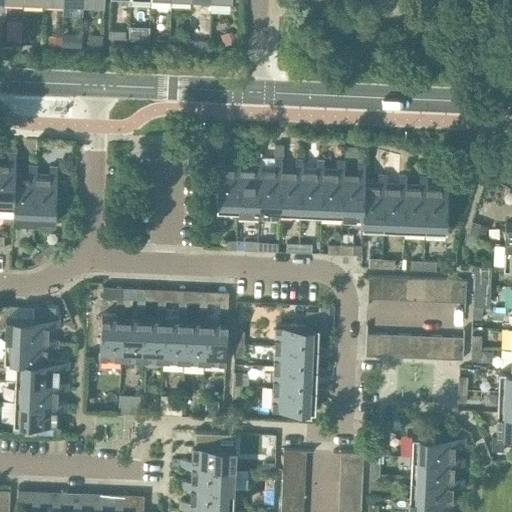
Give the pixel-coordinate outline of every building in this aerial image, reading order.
[(125,30),(108,30),(108,38),(125,38),(125,30)] [(358,147),(345,146),(344,155),(357,155),(358,147)] [(0,204),(12,205),(11,217),(12,217),(15,152),(8,152),(7,161),(0,160),(0,204)] [(15,174),(16,152),(15,152),(12,217),(33,218),(35,165),(28,165),(28,175),(15,174)] [(237,209),(239,156),(232,156),(231,165),(217,165),(215,208),(237,209)] [(237,209),(258,210),(260,157),(253,156),(253,166),(240,166),(240,156),(239,156),(237,209)] [(258,210),(279,211),(281,157),(273,157),(273,167),(261,167),(261,157),(260,157),(258,210)] [(279,211),(300,212),(302,159),(295,158),(294,168),(281,167),(282,157),(281,157),(279,211)] [(300,212),(320,212),(322,159),(315,159),(315,169),(302,168),(303,159),(302,159),(300,212)] [(320,212),(341,213),(344,160),(336,160),(336,170),(323,169),(323,159),(322,159),(320,212)] [(344,160),(341,213),(361,214),(361,227),(362,227),(365,161),(357,161),(357,171),(344,170),(344,160)] [(362,227),(383,227),(385,174),(378,174),(377,183),(364,183),(365,161),(362,227)] [(36,175),(36,165),(35,165),(33,218),(55,219),(57,166),(49,166),(48,175),(36,175)] [(383,227),(403,228),(405,175),(399,175),(398,184),(385,184),(386,174),(385,174),(383,227)] [(403,228),(424,229),(426,176),(419,176),(419,185),(406,184),(407,175),(405,175),(403,228)] [(426,176),(424,229),(445,230),(447,177),(440,176),(439,186),(427,185),(427,176),(426,176)] [(480,223),(471,220),(467,232),(476,235),(480,223)] [(463,245),(472,248),(476,235),(467,232),(463,245)] [(223,239),(223,248),(236,249),(236,240),(223,239)] [(244,249),(257,249),(257,241),(244,240),(244,249)] [(257,249),(269,250),(270,241),(257,241),(257,249)] [(52,242),(42,249),(48,256),(57,249),(52,242)] [(285,251),(299,251),(299,242),(285,242),(285,251)] [(299,251),(312,252),(312,243),(299,242),(299,251)] [(327,252),(340,253),(340,244),(327,243),(327,252)] [(340,253),(352,254),(353,244),(340,244),(340,253)] [(511,244),(504,244),(503,264),(511,264),(511,244)] [(38,264),(48,256),(42,249),(31,258),(36,265),(38,264)] [(368,266),(381,267),(381,258),(368,257),(368,266)] [(381,267),(394,267),(394,258),(381,258),(381,267)] [(409,268),(423,269),(423,260),(410,259),(409,268)] [(423,269),(435,269),(436,260),(423,260),(423,269)] [(483,277),(483,264),(474,264),(474,277),(483,277)] [(378,297),(379,275),(368,275),(367,297),(378,297)] [(389,298),(390,276),(379,275),(378,297),(389,298)] [(400,298),(401,276),(390,276),(389,298),(400,298)] [(411,299),(412,277),(401,276),(400,298),(411,299)] [(422,299),(422,277),(412,277),(411,299),(422,299)] [(432,300),(433,278),(422,277),(422,299),(432,300)] [(443,300),(444,278),(433,278),(432,300),(443,300)] [(444,278),(443,300),(454,301),(455,279),(444,278)] [(455,279),(454,301),(465,301),(466,279),(455,279)] [(482,293),(473,293),(472,305),(482,305),(482,293)] [(101,312),(100,356),(121,357),(123,304),(115,304),(115,313),(101,312)] [(121,357),(141,358),(144,305),(136,304),(136,314),(123,313),(124,304),(123,304),(121,357)] [(144,305),(141,358),(143,362),(146,364),(156,365),(160,363),(162,359),(164,306),(157,305),(157,315),(144,314),(144,305)] [(472,318),(482,319),(482,305),(472,305),(472,318)] [(4,337),(57,339),(57,338),(48,338),(48,325),(58,325),(58,317),(54,317),(54,307),(33,306),(33,316),(5,315),(4,337)] [(162,359),(183,360),(185,306),(178,306),(177,316),(165,315),(165,306),(164,306),(162,359)] [(183,360),(204,361),(206,308),(199,307),(198,317),(186,316),(186,306),(185,306),(183,360)] [(204,361),(225,362),(227,308),(219,308),(219,318),(206,317),(207,308),(206,308),(204,361)] [(274,344),(327,346),(327,345),(317,345),(318,332),(327,332),(328,310),(312,309),(311,324),(275,322),(274,344)] [(235,330),(234,342),(243,342),(243,330),(235,330)] [(376,355),(377,332),(366,332),(365,354),(376,355)] [(377,332),(376,355),(387,355),(387,333),(377,332)] [(398,356),(399,333),(387,333),(387,355),(398,356)] [(399,333),(398,356),(409,356),(409,334),(399,333)] [(419,356),(420,334),(409,334),(409,356),(419,356)] [(420,334),(419,356),(430,357),(431,335),(420,334)] [(480,334),(471,334),(471,347),(480,347),(480,334)] [(441,357),(442,335),(431,335),(430,357),(441,357)] [(451,358),(452,335),(442,335),(441,357),(451,358)] [(452,335),(451,358),(462,358),(463,336),(452,335)] [(4,337),(3,357),(68,360),(68,359),(47,359),(47,346),(57,346),(57,339),(4,337)] [(234,342),(234,355),(242,356),(243,342),(234,342)] [(274,344),(273,365),(326,367),(326,366),(316,366),(317,353),(327,354),(327,346),(274,344)] [(471,365),(480,365),(480,347),(471,347),(471,365)] [(511,348),(511,349),(510,369),(498,368),(498,369),(511,369),(511,348)] [(68,360),(3,357),(3,358),(6,358),(5,379),(14,379),(67,381),(68,380),(58,380),(59,367),(68,367),(68,360)] [(273,365),(272,385),(325,388),(325,387),(315,386),(316,374),(326,374),(326,367),(273,365)] [(511,369),(498,369),(497,389),(511,390),(511,369)] [(233,372),(232,384),(241,384),(242,372),(233,372)] [(467,376),(457,375),(456,387),(466,388),(467,376)] [(14,379),(13,400),(67,402),(67,401),(57,401),(58,388),(67,388),(67,381),(14,379)] [(232,384),(232,397),(241,397),(241,384),(232,384)] [(325,388),(272,385),(272,407),(314,409),(315,395),(325,395),(325,388)] [(456,402),(466,402),(466,388),(456,387),(456,402)] [(511,390),(497,389),(496,410),(511,411),(511,390)] [(67,402),(13,400),(12,421),(56,423),(57,409),(66,409),(67,402)] [(206,400),(205,415),(217,415),(218,400),(206,400)] [(511,411),(496,410),(495,432),(511,432),(511,411)] [(400,416),(384,416),(383,429),(392,429),(392,428),(399,428),(400,416)] [(411,456),(463,458),(463,457),(454,457),(455,444),(464,444),(465,436),(412,434),(411,456)] [(180,465),(234,467),(235,446),(192,444),(191,458),(181,458),(180,465)] [(282,459),(305,460),(305,449),(283,448),(282,459)] [(340,462),(363,463),(363,451),(341,450),(340,462)] [(411,456),(410,476),(462,479),(463,478),(453,477),(454,464),(463,465),(463,458),(411,456)] [(282,470),(304,471),(305,460),(282,459),(282,470)] [(363,463),(340,462),(340,473),(362,474),(363,463)] [(370,462),(370,474),(379,475),(380,462),(370,462)] [(233,488),(234,467),(180,465),(180,466),(191,466),(190,479),(180,479),(179,486),(233,488)] [(304,471),(282,470),(281,481),(304,482),(304,471)] [(362,474),(340,473),(339,484),(362,485),(362,474)] [(370,474),(369,487),(378,488),(379,475),(370,474)] [(410,476),(409,497),(462,499),(462,498),(452,498),(453,485),(462,486),(462,479),(410,476)] [(265,480),(264,489),(274,490),(274,480),(265,480)] [(304,482),(281,481),(281,491),(303,492),(304,482)] [(339,494),(361,495),(362,485),(339,484),(339,494)] [(232,509),(233,488),(179,486),(190,487),(189,500),(179,499),(179,507),(232,509)] [(0,500),(9,501),(10,490),(0,489),(0,500)] [(264,503),(273,503),(274,490),(264,489),(264,503)] [(281,502),(303,503),(303,492),(281,491),(281,502)] [(338,505),(361,506),(361,495),(339,494),(338,505)] [(409,497),(407,511),(451,511),(452,506),(461,506),(462,499),(409,497)] [(0,511),(9,511),(9,501),(0,500),(0,511)] [(280,511),(302,511),(303,503),(281,502),(280,511)] [(368,503),(367,511),(377,511),(378,504),(368,503)]
